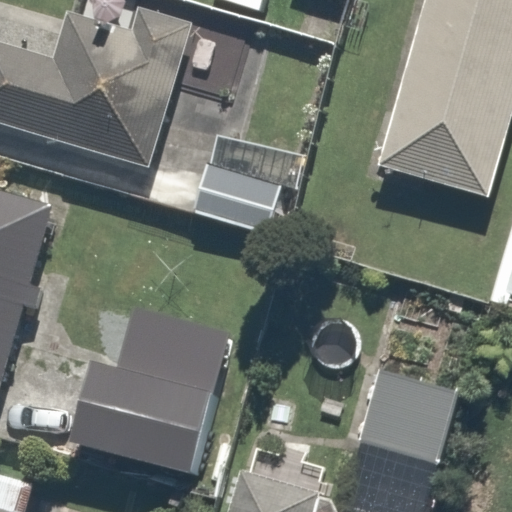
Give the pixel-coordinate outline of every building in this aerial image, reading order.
[(274,0),(215,0),(214,5),(270,19),(274,0)] [(506,202),(511,178),(511,0),(440,0),(396,174),(506,202)] [(0,130),(172,173),(205,38),(136,21),(131,40),(69,25),(59,64),(2,50),(0,57),(0,130)] [(296,169),(222,147),(204,210),(278,231),(296,169)] [(58,215),(0,201),(0,396),(16,400),(58,215)] [(511,266),(502,309),(511,311),(511,266)] [(232,387),(104,359),(82,454),(211,482),(232,387)] [(438,511),(464,390),(384,373),(353,511),(438,511)] [(336,511),(341,492),(247,469),(236,511),(336,511)] [(0,511),(31,511),(38,487),(0,478),(0,511)]
